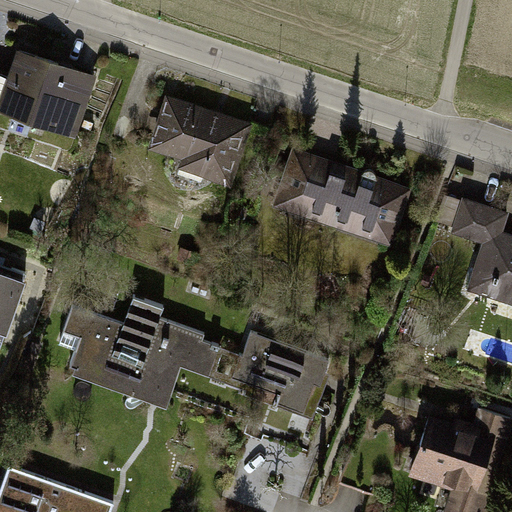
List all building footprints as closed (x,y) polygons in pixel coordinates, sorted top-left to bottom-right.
[(16,46),(0,93),(0,107),(74,133),(94,72),(16,46)] [(165,91),(148,142),(180,153),(176,165),(229,183),(251,120),(165,91)] [(294,144),(274,203),(389,242),(409,184),(294,144)] [(452,187),(441,222),(484,236),(468,284),(511,298),(511,230),(503,228),(510,206),(452,187)] [(0,352),(26,283),(0,273),(0,352)] [(119,318),(72,301),(57,340),(73,346),(67,362),(70,363),(68,368),(166,403),(181,363),(209,373),(219,344),(201,338),(204,330),(158,313),(162,301),(130,289),(119,318)] [(326,357),(250,330),(242,353),(219,344),(209,373),(268,395),(265,401),(309,416),(328,370),(324,367),(326,357)] [(469,424),(432,410),(410,471),(451,486),(444,506),(459,511),(480,511),(511,423),(511,412),(478,400),(469,424)] [(106,511),(111,500),(9,463),(0,487),(0,511),(106,511)]
